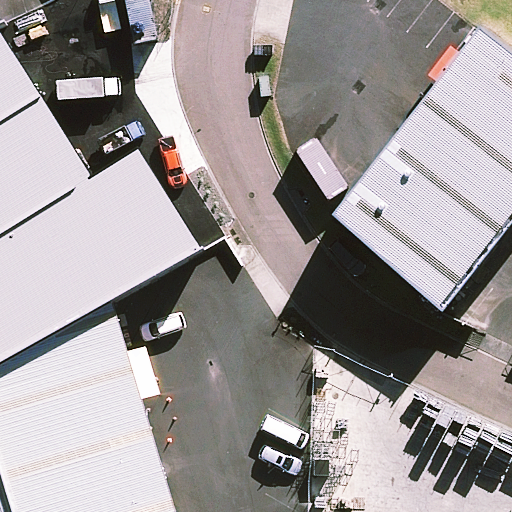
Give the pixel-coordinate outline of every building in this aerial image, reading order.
[(0,79),(5,91),(21,84),(29,102),(124,60),(101,9),(87,15),(80,0),(71,0),(52,9),(0,31),(0,79)] [(511,224),(511,52),(490,34),(339,220),(445,306),(511,224)] [(155,117),(128,129),(142,161),(169,149),(155,117)] [(182,170),(152,183),(165,213),(194,200),(182,170)] [(0,208),(0,240),(29,229),(18,201),(0,208)] [(0,263),(0,332),(79,285),(49,234),(0,263)] [(172,511),(109,308),(0,341),(0,511),(172,511)]
